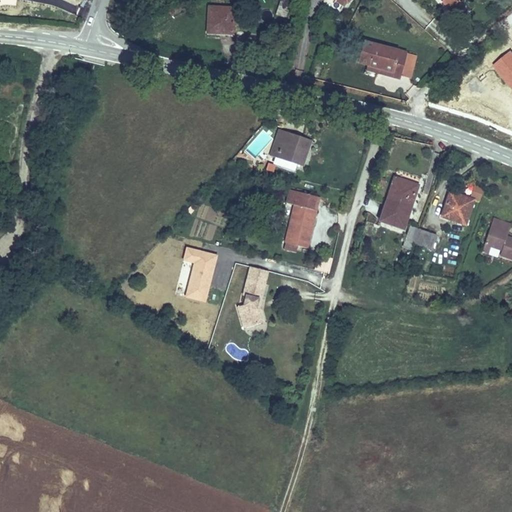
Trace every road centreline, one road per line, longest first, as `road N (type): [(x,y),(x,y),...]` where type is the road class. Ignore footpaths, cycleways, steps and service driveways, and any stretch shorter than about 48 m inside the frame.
road 1 (secondary): [(87,47),(386,115),(511,158)]
road 2 (track): [(284,511),(342,240),(386,115)]
road 3 (track): [(0,248),(16,232),(26,133),(53,41)]
